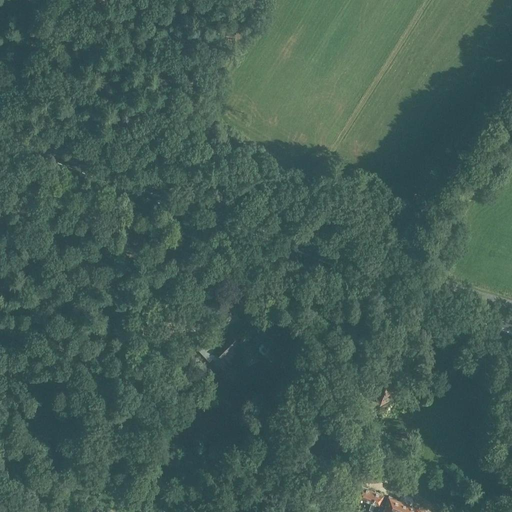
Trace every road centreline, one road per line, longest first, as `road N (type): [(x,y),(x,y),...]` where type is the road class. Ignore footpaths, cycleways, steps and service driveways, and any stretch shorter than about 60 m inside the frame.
road 1 (primary): [(511,334),(0,134)]
road 2 (unclassified): [(511,305),(408,272),(0,110)]
road 3 (unknown): [(448,511),(397,486),(320,352),(221,248)]
road 4 (track): [(225,241),(50,511)]
road 5 (unclassified): [(225,241),(511,354)]
road 6 (track): [(284,223),(422,0)]
road 7 (track): [(5,112),(65,0)]
